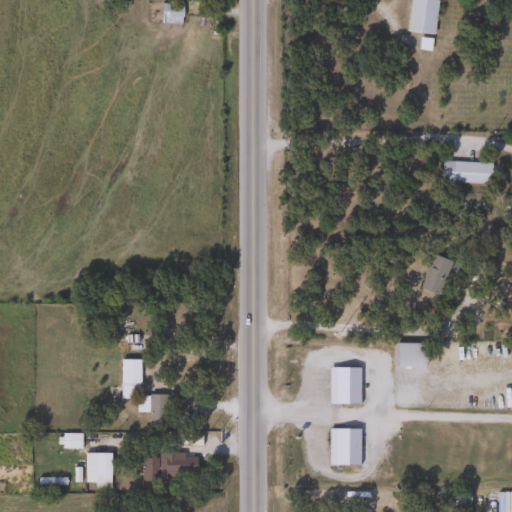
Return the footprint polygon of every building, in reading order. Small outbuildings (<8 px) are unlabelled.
[(434,0),(430,33),(404,30),(407,0),(434,0)] [(452,42),(436,41),(437,0),(450,0),(450,11),(454,11),(452,42)] [(166,22),(166,3),(179,3),(179,22),(166,22)] [(439,182),(439,161),(488,162),(488,183),(439,182)] [(417,288),(430,254),(463,266),(458,281),(444,276),(437,295),(417,288)] [(118,358),(137,358),(137,385),(118,385),(118,358)] [(357,366),(357,404),(326,404),(326,366),(357,366)] [(146,427),(146,394),(166,394),(166,427),(146,427)] [(326,465),(326,428),(357,428),(357,465),(326,465)] [(81,482),(81,453),(108,453),(108,482),(81,482)] [(139,457),(157,457),(157,453),(195,454),(194,479),(139,478),(139,457)] [(449,505),(449,493),(468,493),(468,505),(449,505)]
